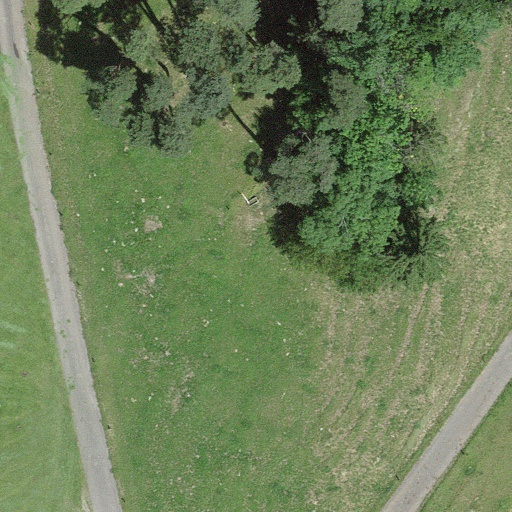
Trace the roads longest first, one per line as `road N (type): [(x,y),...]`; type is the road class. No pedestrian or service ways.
road 1 (track): [(11,0),(110,511)]
road 2 (track): [(396,511),(511,353)]
